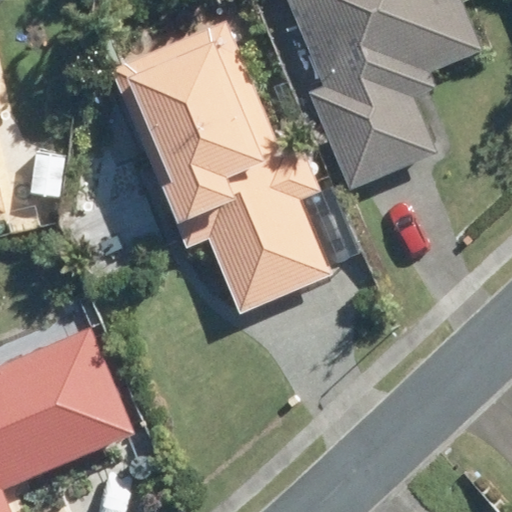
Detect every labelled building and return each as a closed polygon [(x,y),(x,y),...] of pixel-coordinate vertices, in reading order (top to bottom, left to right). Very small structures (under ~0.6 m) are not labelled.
[(319,87),(359,184),(448,149),(425,92),(417,74),(490,44),(472,0),(301,0),(336,82),(319,87)] [(236,15),(118,66),(194,244),(216,234),(248,308),(340,269),(308,196),(330,187),(312,144),(294,151),(236,15)] [(0,214),(16,211),(0,139),(0,214)] [(36,147),(29,192),(60,195),(66,151),(36,147)] [(0,511),(21,511),(9,478),(139,429),(99,328),(0,366),(0,511)]
